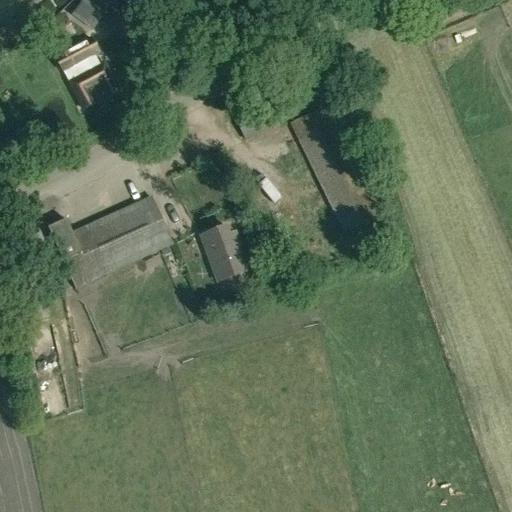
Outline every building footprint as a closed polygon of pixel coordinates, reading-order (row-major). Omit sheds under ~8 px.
[(108,0),(83,0),(72,16),(93,31),(113,3),(108,0)] [(64,18),(43,30),(50,44),(71,32),(64,18)] [(99,66),(94,57),(100,55),(92,40),(56,59),(83,110),(118,92),(103,64),(99,66)] [(323,76),(235,119),(246,142),(334,99),(323,76)] [(290,125),(343,232),(383,212),(330,105),(290,125)] [(270,201),(279,213),(291,204),(282,192),(270,201)] [(72,234),(66,221),(48,229),(75,289),(172,246),(151,199),(72,234)] [(219,283),(224,298),(241,292),(236,277),(246,273),(231,235),(229,236),(226,228),(200,237),(218,284),(219,283)]
